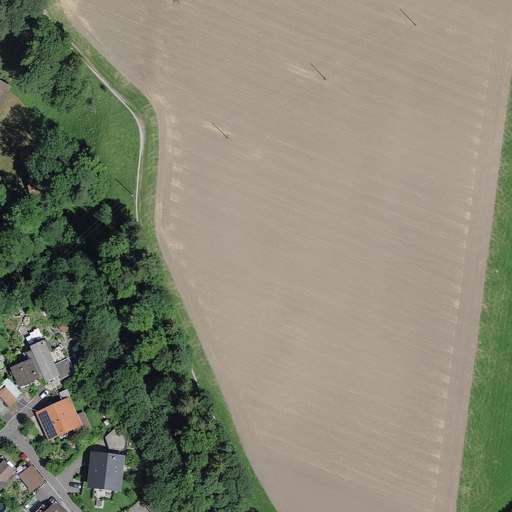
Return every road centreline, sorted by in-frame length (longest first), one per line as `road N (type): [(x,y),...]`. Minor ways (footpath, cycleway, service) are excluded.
road 1 (track): [(39,0),(48,21),(139,122),(142,237),(217,428)]
road 2 (residential): [(77,511),(9,429),(0,438)]
